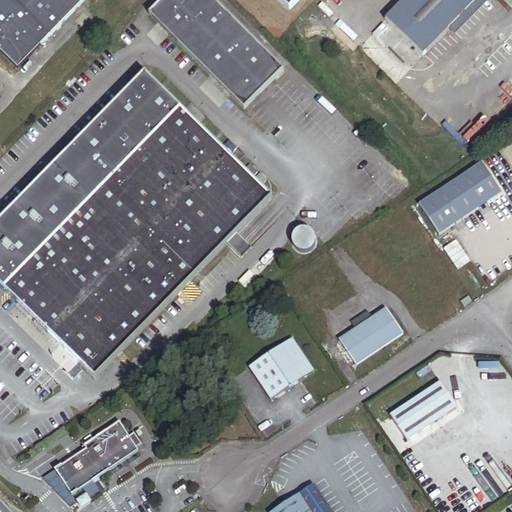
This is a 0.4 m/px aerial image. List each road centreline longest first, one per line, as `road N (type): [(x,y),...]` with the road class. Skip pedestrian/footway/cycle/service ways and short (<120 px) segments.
road 1 (residential): [(481,312),(233,475)]
road 2 (unknown): [(112,506),(114,486),(148,455),(145,434),(126,416),(43,467),(42,491)]
